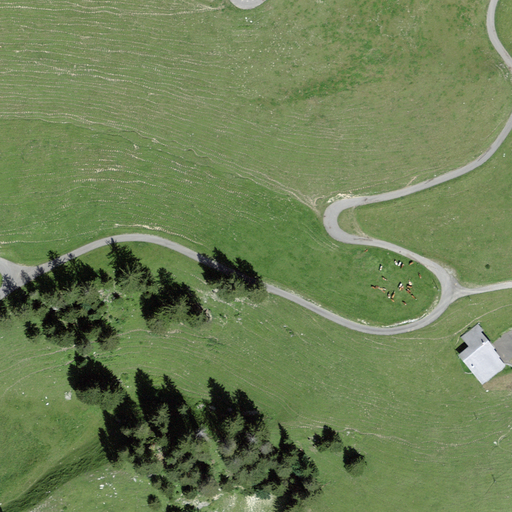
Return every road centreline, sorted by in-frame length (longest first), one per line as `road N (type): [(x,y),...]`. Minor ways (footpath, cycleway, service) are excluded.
road 1 (track): [(451,290),(419,324),(365,330),(162,241),(133,236),(54,261),(17,284)]
road 2 (track): [(451,290),(417,257),(337,234),(331,215),(346,203),(474,165),(511,123)]
